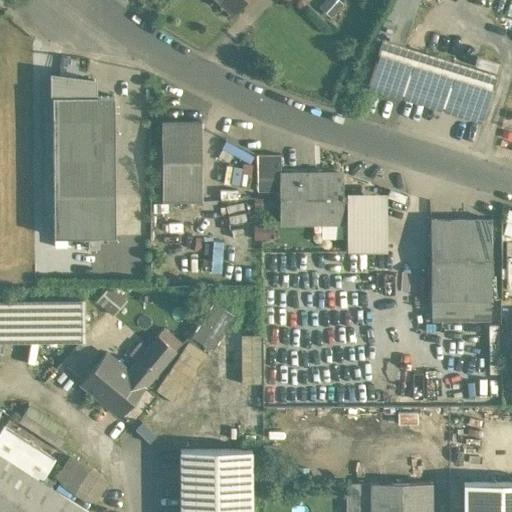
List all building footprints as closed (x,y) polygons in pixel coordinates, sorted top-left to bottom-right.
[(241,0),(219,0),(232,11),(241,0)] [(390,0),(379,35),(403,43),(417,0),(390,0)] [(496,74),(381,38),(367,82),(483,118),(496,74)] [(113,95),(52,95),(54,236),(114,235),(113,95)] [(202,120),(162,120),(162,200),(202,200),(202,120)] [(280,172),(280,153),(257,154),(257,190),(280,190),(280,173),(280,172)] [(280,172),(280,173),(280,190),(280,222),(342,222),(341,172),(280,172)] [(386,191),(346,191),(347,251),(387,251),(386,191)] [(490,218),(430,218),(430,298),(431,298),(431,319),(491,319),(490,218)] [(84,298),(0,299),(0,331),(85,331),(84,298)] [(212,299),(190,333),(212,347),(234,314),(212,299)] [(181,342),(164,328),(158,335),(175,349),(181,342)] [(0,341),(85,341),(85,331),(0,331),(0,341)] [(128,371),(105,352),(80,381),(121,415),(176,350),(175,349),(158,335),(128,371)] [(55,458),(4,425),(0,431),(0,454),(41,481),(55,458)] [(251,511),(251,448),(179,448),(179,511),(251,511)] [(89,511),(41,481),(0,454),(0,511),(89,511)] [(90,466),(72,455),(58,477),(76,489),(90,466)] [(109,479),(90,466),(76,489),(95,502),(109,479)] [(511,511),(511,480),(463,481),(462,511),(511,511)] [(431,511),(431,481),(370,481),(370,511),(431,511)]
